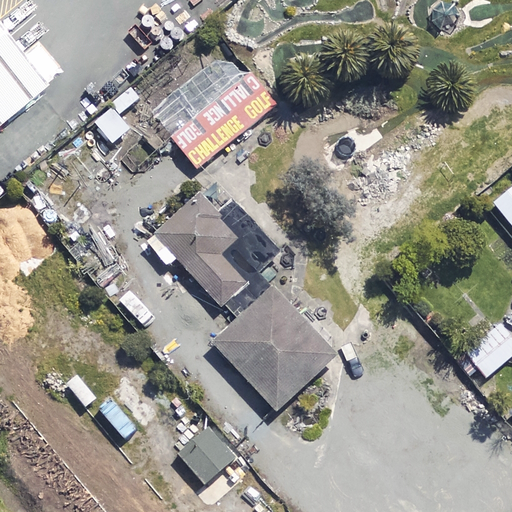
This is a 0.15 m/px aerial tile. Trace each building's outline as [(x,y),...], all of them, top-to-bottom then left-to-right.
[(0,130),(35,102),(0,60),(0,130)] [(277,106),(253,75),(175,138),(199,169),(277,106)] [(143,105),(135,94),(97,123),(114,145),(133,130),(125,119),(143,105)] [(511,208),(501,217),(511,231),(511,208)] [(237,252),(202,210),(159,245),(222,323),(249,301),(220,266),(237,252)] [(66,263),(33,224),(0,250),(0,262),(27,295),(66,263)] [(511,284),(511,277),(488,249),(475,261),(502,293),(511,284)] [(0,387),(57,341),(10,283),(0,291),(0,387)] [(339,370),(279,297),(215,349),(275,422),(339,370)] [(511,357),(511,337),(500,324),(466,353),(487,378),(511,357)] [(157,419),(127,380),(96,404),(125,443),(157,419)] [(237,460),(211,430),(181,455),(207,485),(237,460)] [(163,511),(127,467),(83,502),(91,511),(163,511)]
